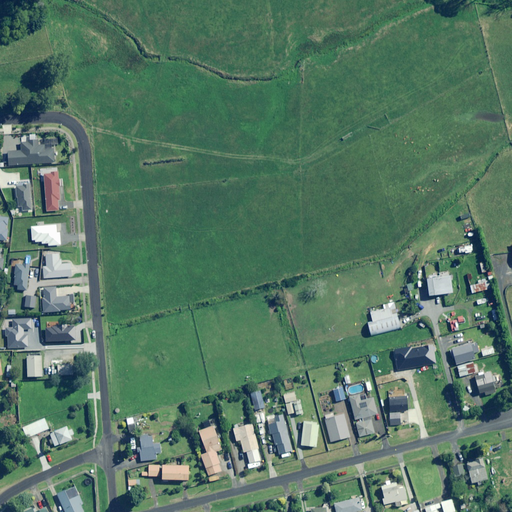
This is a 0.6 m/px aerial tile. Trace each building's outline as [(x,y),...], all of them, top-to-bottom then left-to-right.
[(38,145),(37,140),(37,134),(29,135),(29,141),(20,142),(21,151),(7,152),(8,166),(54,162),(52,149),(52,146),(58,145),(58,139),(44,140),(44,145),(38,145)] [(59,195),(57,172),(51,172),(51,174),(43,175),(46,212),(58,211),(57,202),(59,202),(58,195),(59,195)] [(16,199),(17,198),(18,206),(21,206),(22,212),(32,211),(30,185),(16,186),(16,189),(15,189),(16,199)] [(35,240),(35,242),(42,242),(42,244),(48,243),(48,246),(60,245),(59,233),(56,233),(56,225),(31,227),(31,240),(35,240)] [(60,254),(45,255),(46,267),(43,267),(43,278),(71,277),(70,263),(60,264),(60,254)] [(28,291),(29,265),(15,264),(14,273),(15,273),(14,285),(18,285),(17,290),(28,291)] [(452,293),(450,276),(426,279),(429,296),(452,293)] [(486,279),(469,284),(472,294),(489,289),(486,279)] [(414,289),(412,283),(407,285),(408,288),(403,289),(405,293),(414,289)] [(56,297),(55,287),(43,288),(44,313),(60,312),(60,310),(70,310),(69,297),(56,297)] [(35,297),(25,296),(24,307),(34,308),(35,297)] [(400,328),(393,303),(383,305),(384,309),(370,313),(372,322),(367,323),(370,335),(400,328)] [(58,343),(54,328),(34,333),(37,346),(36,347),(37,354),(47,351),(46,346),(58,343)] [(478,353),(475,343),(450,350),(454,365),(474,360),(472,354),(478,353)] [(473,374),(471,363),(457,366),(460,377),(473,374)] [(70,375),(69,365),(58,365),(58,376),(70,375)] [(495,381),(493,372),(474,377),(479,394),(494,390),(492,382),(495,381)] [(345,399),(341,388),(332,391),(335,402),(345,399)] [(261,391),(250,393),(254,412),(266,409),(261,391)] [(403,396),(403,392),(396,393),(396,397),(389,398),(391,426),(403,425),(402,411),(408,410),(407,396),(403,396)] [(296,400),(295,393),(283,395),(285,403),(296,400)] [(365,395),(359,396),(359,395),(349,398),(354,420),(359,419),(360,422),(356,423),(359,437),(374,433),(370,416),(377,415),(373,398),(366,400),(365,395)] [(303,413),(300,401),(294,402),(297,415),(303,413)] [(294,413),(292,403),(286,405),(288,414),(294,413)] [(349,437),(343,414),(324,419),(330,442),(349,437)] [(292,451),(282,415),(268,419),(275,446),(277,446),(279,454),(292,451)] [(129,433),(136,431),(135,424),(134,424),(133,418),(126,419),(129,433)] [(49,429),(45,419),(23,428),(27,438),(49,429)] [(261,461),(252,422),(232,426),(236,441),(240,440),(243,453),(247,452),(249,463),(261,461)] [(318,423),(304,422),(301,446),(316,447),(318,423)] [(222,450),(213,426),(198,432),(207,453),(201,456),(208,476),(222,471),(215,452),(222,450)] [(69,431),(67,427),(49,434),(54,447),(72,440),(71,436),(74,435),(72,430),(69,431)] [(150,433),(146,434),(141,434),(143,448),(141,448),(138,449),(138,453),(141,453),(142,461),(157,460),(157,454),(163,453),(161,444),(154,445),(153,437),(150,437),(150,433)] [(487,480),(482,459),(466,462),(471,483),(487,480)] [(463,475),(461,465),(453,466),(455,476),(463,475)] [(159,477),(159,466),(148,466),(148,472),(142,472),(141,476),(159,477)] [(188,480),(188,466),(162,466),(162,480),(188,480)] [(137,492),(137,480),(128,481),(129,492),(137,492)] [(390,481),(386,482),(387,485),(381,487),(384,499),(382,499),(383,505),(407,500),(404,488),(398,489),(396,483),(390,484),(390,481)] [(82,504),(79,496),(64,502),(63,500),(60,501),(64,511),(83,511),(80,504),(82,504)] [(358,499),(333,505),(334,511),(356,511),(361,511),(358,499)]
